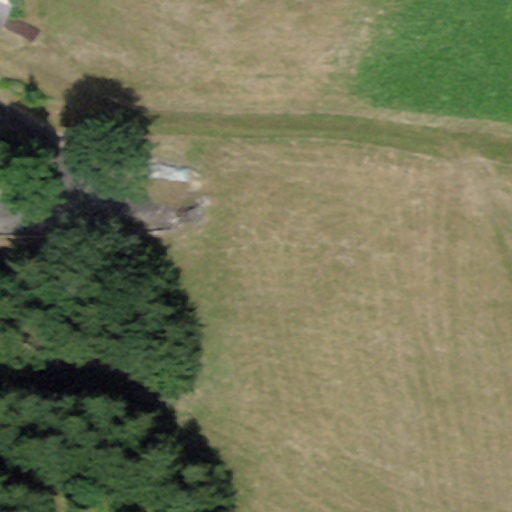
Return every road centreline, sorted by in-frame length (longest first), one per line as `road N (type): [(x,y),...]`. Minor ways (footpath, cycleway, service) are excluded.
road 1 (track): [(0,60),(19,74),(152,119),(350,125),(511,148)]
road 2 (track): [(0,116),(63,171),(120,206),(90,224),(0,215)]
